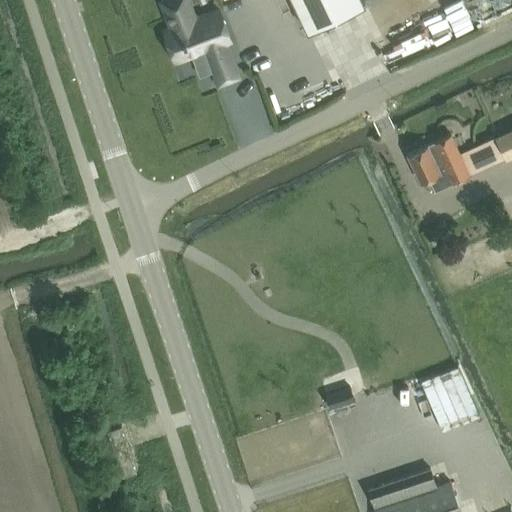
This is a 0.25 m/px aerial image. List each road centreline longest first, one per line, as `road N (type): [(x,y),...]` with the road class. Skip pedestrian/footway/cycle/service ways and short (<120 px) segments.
road 1 (unclassified): [(132,208),(511,28)]
road 2 (tertiary): [(230,511),(132,208)]
road 3 (tertiary): [(132,208),(63,0)]
